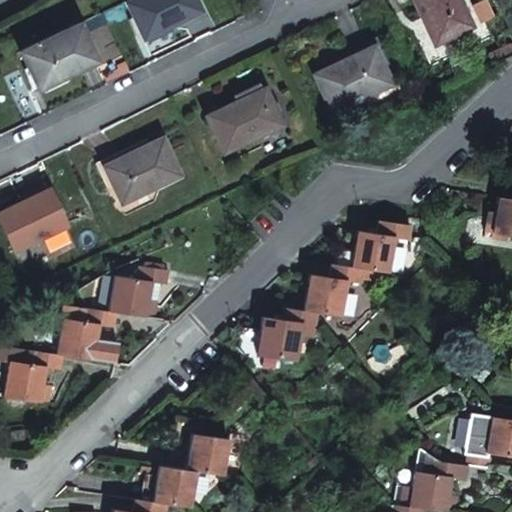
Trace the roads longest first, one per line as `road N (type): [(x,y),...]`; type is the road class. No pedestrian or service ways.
road 1 (residential): [(511,85),(413,177),(335,187),(60,457),(0,487)]
road 2 (residential): [(306,0),(266,32),(0,162)]
